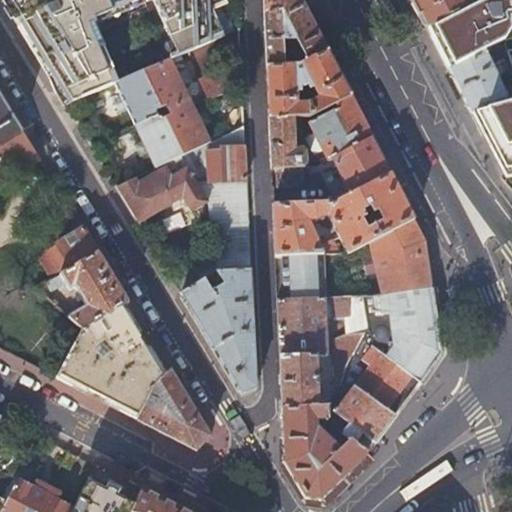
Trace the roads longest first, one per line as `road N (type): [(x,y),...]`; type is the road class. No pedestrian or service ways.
road 1 (residential): [(237,427),(0,41)]
road 2 (residential): [(247,0),(265,399),(237,427)]
road 3 (secondary): [(414,112),(507,352)]
road 4 (residential): [(0,386),(197,486)]
road 5 (secondary): [(501,368),(362,511)]
road 6 (secondary): [(511,243),(414,112)]
road 7 (secondary): [(414,112),(355,0)]
